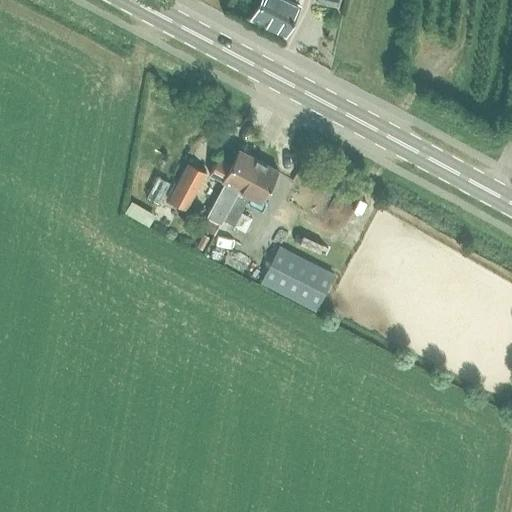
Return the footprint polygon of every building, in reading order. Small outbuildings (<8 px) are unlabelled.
[(259,0),(251,18),(285,35),(300,5),(296,3),(297,0),(315,0),(316,2),(339,6),(339,0),(259,0)] [(239,149),(230,166),(218,159),(209,175),(222,182),(221,182),(231,187),(225,198),(232,202),(233,202),(239,190),(240,190),(248,174),(253,177),(262,161),(239,149)] [(187,161),(167,199),(186,209),(206,171),(187,161)] [(233,202),(232,202),(223,219),(234,225),(250,196),(261,202),(278,170),(262,161),(253,177),(248,174),(240,190),(239,190),(233,202)] [(217,202),(211,213),(222,218),(227,208),(217,202)] [(263,206),(243,230),(263,246),(282,222),(263,206)] [(210,218),(204,228),(214,234),(220,223),(210,218)] [(204,235),(197,246),(203,249),(209,238),(204,235)] [(278,246),(259,283),(314,312),(333,275),(278,246)]
